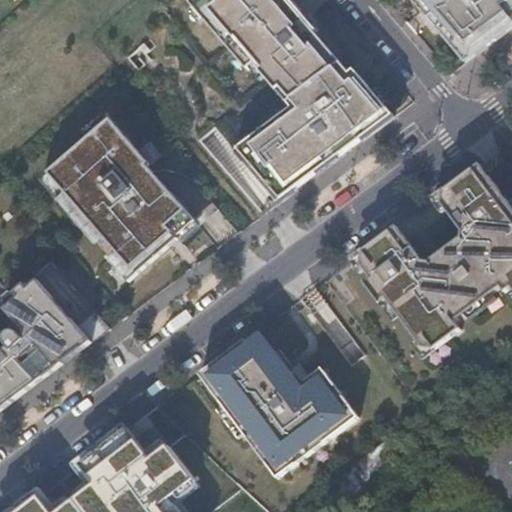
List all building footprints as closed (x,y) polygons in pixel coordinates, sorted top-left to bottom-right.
[(293,0),(192,0),(248,66),(255,59),(293,103),(239,146),(278,198),(392,111),(356,66),(351,70),(293,0)] [(511,0),(405,0),(473,74),(511,45),(511,0)] [(185,207),(109,115),(38,179),(127,276),(172,231),(167,223),(185,207)] [(398,222),(352,255),(429,357),(466,331),(458,321),(506,286),(511,292),(511,200),(482,162),(434,195),(469,234),(429,258),(398,222)] [(0,409),(88,343),(35,280),(4,309),(25,332),(20,337),(13,331),(9,331),(4,331),(2,336),(4,342),(6,348),(0,352),(0,409)] [(264,333),(205,374),(280,478),(359,419),(323,369),(303,385),(264,333)] [(273,511),(158,407),(20,511),(273,511)]
